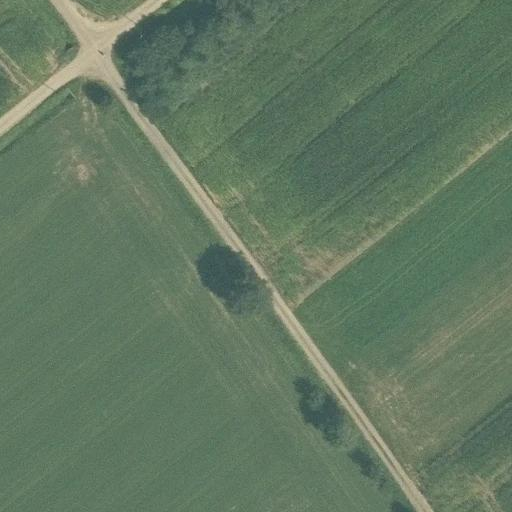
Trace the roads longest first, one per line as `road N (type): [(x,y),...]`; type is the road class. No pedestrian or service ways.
road 1 (track): [(57,0),(430,511)]
road 2 (track): [(0,130),(159,0)]
